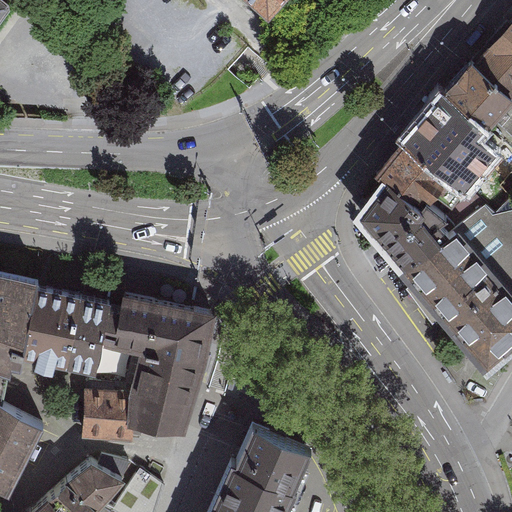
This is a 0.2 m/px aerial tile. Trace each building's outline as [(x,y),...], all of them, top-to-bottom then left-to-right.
[(243,0),(263,18),(280,0),(243,0)] [(511,12),(509,9),(466,65),(508,103),(511,97),(511,12)] [(461,60),(437,90),(483,132),(494,119),(508,103),(466,65),(461,60)] [(437,90),(397,143),(401,146),(462,192),(492,150),(477,139),(483,132),(437,90)] [(511,97),(508,103),(494,119),(511,134),(511,97)] [(377,178),(379,180),(429,206),(447,222),(462,192),(401,146),(377,178)] [(354,213),(395,264),(447,222),(429,206),(379,180),(354,213)] [(477,367),(511,339),(511,303),(447,222),(395,264),(477,367)] [(0,367),(7,369),(18,371),(21,357),(36,288),(37,280),(0,272),(0,367)] [(81,297),(36,288),(21,357),(66,366),(81,297)] [(115,290),(112,304),(104,343),(141,351),(127,421),(189,434),(215,311),(115,290)] [(112,304),(81,297),(66,366),(97,373),(104,343),(112,304)] [(123,387),(81,388),(82,440),(124,439),(123,387)] [(1,404),(0,403),(0,488),(10,494),(41,424),(1,404)] [(304,451),(250,427),(232,466),(228,464),(206,511),(281,511),(291,492),(287,490),(304,451)] [(101,452),(70,469),(113,495),(137,467),(128,458),(101,452)] [(159,511),(171,479),(145,458),(137,467),(113,495),(141,511),(159,511)] [(70,469),(32,504),(41,511),(98,511),(113,495),(70,469)] [(98,511),(141,511),(113,495),(98,511)]
